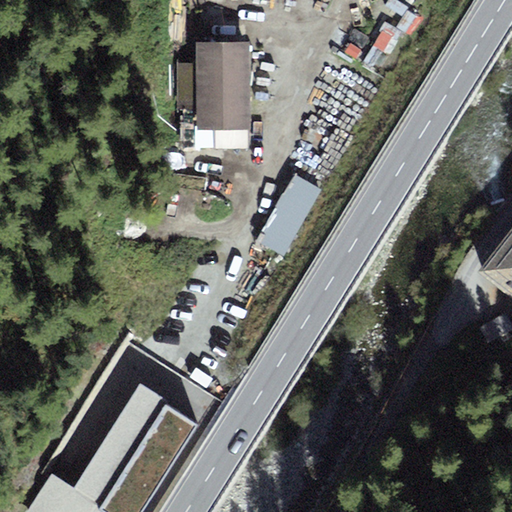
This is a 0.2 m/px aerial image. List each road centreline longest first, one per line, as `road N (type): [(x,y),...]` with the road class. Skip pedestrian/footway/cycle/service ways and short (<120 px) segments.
road 1 (primary): [(506,0),(188,511)]
road 2 (track): [(340,511),(511,213)]
